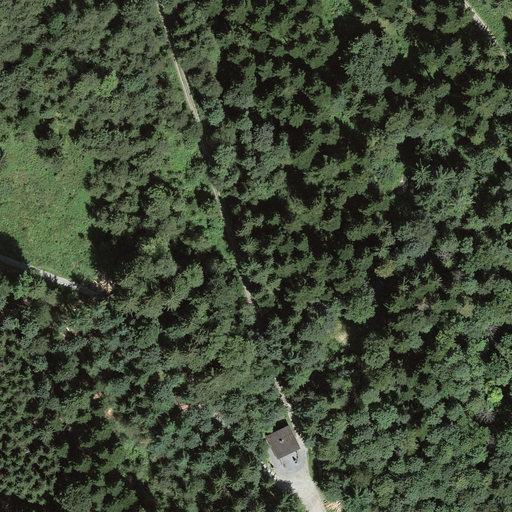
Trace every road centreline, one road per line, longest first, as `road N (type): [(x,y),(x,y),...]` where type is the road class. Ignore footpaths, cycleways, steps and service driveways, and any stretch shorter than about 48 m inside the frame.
road 1 (track): [(151,0),(304,449),(302,511)]
road 2 (track): [(0,257),(121,311),(300,511)]
road 3 (track): [(82,511),(80,465),(49,350),(61,302)]
